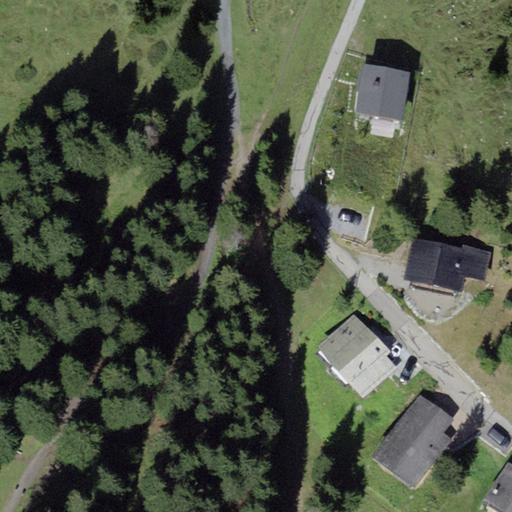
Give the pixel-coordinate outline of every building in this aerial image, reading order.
[(360,97),(364,73),(359,73),(355,97),(360,97)] [(401,130),(409,81),(364,73),(360,97),(356,123),(401,130)] [(462,251),(461,256),(412,246),(403,290),(462,301),(466,285),(484,289),(491,256),(462,251)] [(353,317),(317,356),(363,408),(397,373),(386,362),(392,356),(353,317)] [(369,469),(413,501),(463,432),(419,400),(369,469)] [(511,511),(511,472),(508,470),(482,510),(484,511),(511,511)]
